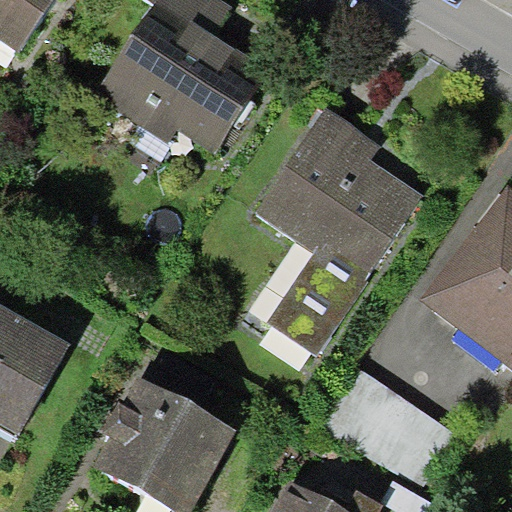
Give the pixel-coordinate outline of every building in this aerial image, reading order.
[(0,0),(0,31),(14,42),(43,0),(0,0)] [(215,142),(266,63),(216,30),(232,6),(222,0),(156,0),(97,90),(169,137),(181,120),(215,142)] [(264,311),(318,346),(422,187),(370,153),(378,141),(328,107),(260,210),(309,242),(264,311)] [(511,374),(511,206),(507,202),(426,310),(511,374)] [(0,423),(8,428),(59,339),(0,305),(0,423)] [(179,504),(229,420),(137,365),(86,449),(179,504)] [(459,440),(353,367),(307,434),(412,507),(459,440)] [(334,511),(295,489),(281,511),(334,511)]
